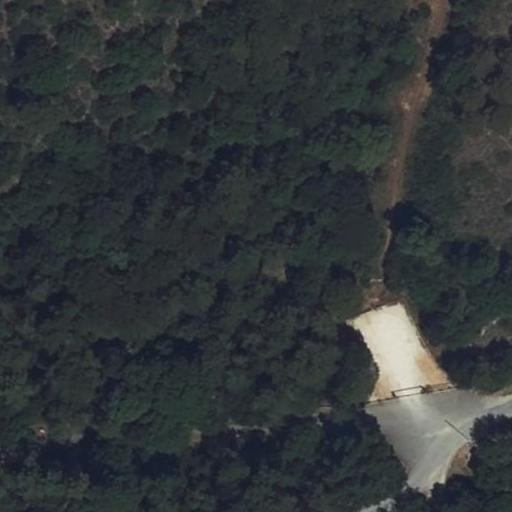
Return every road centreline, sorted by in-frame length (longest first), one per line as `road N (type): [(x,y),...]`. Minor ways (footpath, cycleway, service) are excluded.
road 1 (unclassified): [(366,511),(421,483),(445,440),(511,406)]
road 2 (track): [(381,306),(415,422)]
